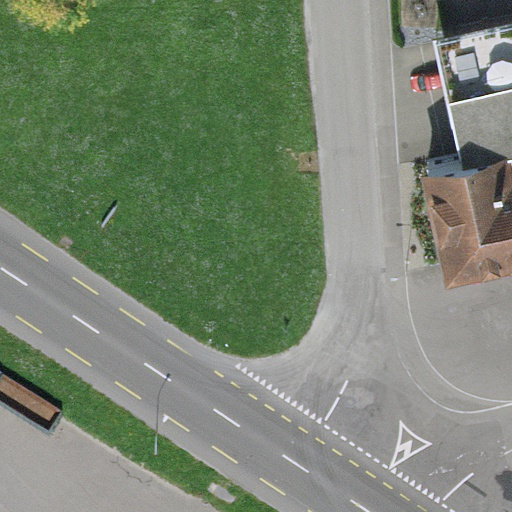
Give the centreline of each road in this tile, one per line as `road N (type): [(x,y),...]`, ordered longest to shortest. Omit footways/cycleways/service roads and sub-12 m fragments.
road 1 (residential): [(338,0),(357,360),(298,466)]
road 2 (primary): [(0,268),(298,466)]
